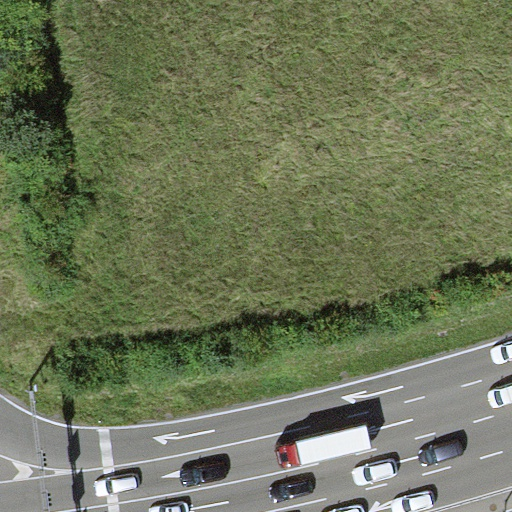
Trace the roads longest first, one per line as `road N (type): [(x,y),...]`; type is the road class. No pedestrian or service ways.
road 1 (secondary): [(511,410),(301,467),(114,504)]
road 2 (motorway): [(114,504),(0,426)]
